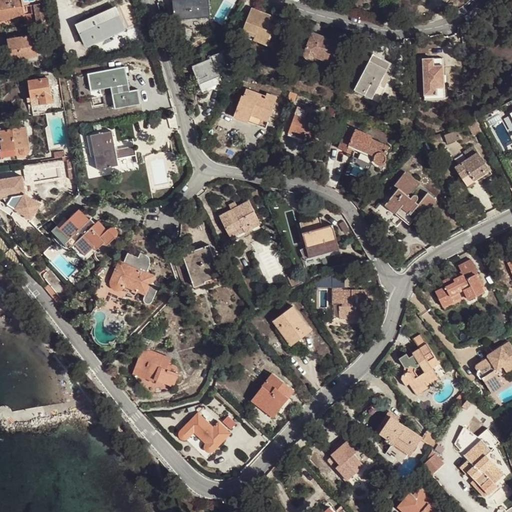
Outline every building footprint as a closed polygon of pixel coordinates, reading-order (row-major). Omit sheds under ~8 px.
[(0,0),(0,20),(15,18),(15,17),(24,16),(21,0),(0,0)] [(172,0),(174,20),(185,19),(210,17),(208,0),(172,0)] [(112,9),(121,31),(125,29),(115,7),(112,9)] [(269,25),(272,17),(251,8),(242,29),(258,35),(257,38),(268,43),(273,32),(267,30),(269,25)] [(109,37),(121,31),(112,9),(76,25),(85,43),(107,33),(109,37)] [(35,14),(24,16),(26,26),(48,22),(46,15),(36,17),(35,14)] [(258,35),(242,29),(240,35),(267,45),(268,43),(257,38),(258,35)] [(332,63),(340,43),(312,32),(303,53),(304,56),(305,58),(307,59),(309,59),(311,59),(312,59),(313,58),(314,56),(332,63)] [(109,37),(107,33),(85,43),(86,47),(109,37)] [(10,39),(13,58),(38,55),(35,35),(10,39)] [(13,58),(10,39),(7,39),(11,64),(38,60),(38,55),(13,58)] [(213,59),(192,68),(200,86),(220,77),(217,69),(227,65),(221,52),(212,56),(213,59)] [(373,54),(354,89),(378,102),(385,89),(380,86),(387,71),(391,73),(395,65),(373,54)] [(330,68),(332,63),(314,56),(313,58),(312,59),(311,59),(309,59),(330,68)] [(444,90),(443,58),(423,59),(424,94),(437,93),(437,91),(444,90)] [(124,65),(88,72),(91,90),(110,87),(114,108),(140,103),(137,88),(129,89),(124,65)] [(79,90),(88,90),(88,74),(79,74),(79,90)] [(224,86),(220,77),(200,86),(203,94),(224,86)] [(31,104),(31,106),(52,103),(49,78),(28,81),(30,97),(27,98),(28,104),(31,104)] [(241,96),(233,117),(247,122),(248,122),(250,115),(268,121),(277,98),(266,94),(265,97),(246,89),(243,96),(241,96)] [(295,93),(289,90),(287,98),(293,100),(295,93)] [(437,93),(424,94),(425,99),(445,98),(444,90),(437,91),(437,93)] [(302,138),(303,135),(314,139),(320,124),(304,117),(307,111),(295,106),(285,132),(302,138)] [(265,129),(268,121),(250,115),(248,122),(265,129)] [(481,132),(475,121),(468,124),(474,135),(481,132)] [(503,144),(511,141),(511,140),(506,124),(497,127),(503,144)] [(386,160),(385,157),(385,155),(388,147),(371,139),(372,137),(348,126),(338,148),(349,154),(352,147),(373,156),(373,158),(373,161),(375,164),(378,165),(382,165),(384,163),(386,160)] [(30,150),(29,148),(26,127),(0,131),(0,132),(3,151),(16,149),(17,155),(21,154),(24,155),(26,155),(27,154),(29,152),(30,150)] [(112,131),(91,135),(97,169),(118,166),(117,159),(136,155),(134,146),(115,150),(112,131)] [(444,135),(447,144),(460,139),(457,131),(444,135)] [(16,149),(3,151),(0,132),(0,149),(1,158),(17,155),(16,149)] [(463,152),(468,159),(478,152),(473,145),(463,152)] [(454,167),(467,186),(490,171),(478,152),(468,159),(454,167)] [(76,178),(72,156),(65,157),(63,157),(63,161),(66,160),(70,179),(76,178)] [(409,225),(416,216),(412,212),(415,208),(419,212),(424,215),(437,200),(427,192),(418,204),(416,202),(418,199),(418,196),(417,195),(416,194),(414,194),(413,195),(410,198),(409,197),(420,184),(405,171),(394,185),(398,188),(377,214),(387,223),(389,221),(396,227),(402,219),(409,225)] [(22,176),(0,179),(0,198),(1,198),(2,204),(0,204),(13,213),(28,223),(40,204),(25,194),(22,176)] [(1,198),(0,198),(0,208),(11,216),(13,213),(0,204),(2,204),(1,198)] [(259,221),(248,201),(237,207),(231,210),(219,217),(228,234),(242,227),(245,233),(253,229),(251,226),(259,221)] [(228,206),(231,210),(237,207),(234,202),(228,206)] [(79,210),(60,229),(57,231),(86,261),(105,243),(107,245),(116,237),(117,235),(118,232),(117,230),(115,229),(114,228),(112,228),(109,229),(107,230),(98,221),(94,225),(79,210)] [(320,217),(300,222),(309,257),(324,253),(323,248),(337,244),(332,225),(323,228),(320,217)] [(245,233),(242,227),(228,234),(233,243),(262,228),(259,221),(251,226),(253,229),(245,233)] [(338,249),(337,244),(323,248),(324,253),(338,249)] [(208,245),(186,253),(197,286),(204,283),(204,281),(219,276),(208,245)] [(120,260),(110,282),(110,284),(112,288),(114,290),(116,290),(121,290),(123,289),(125,287),(145,295),(143,298),(143,301),(146,303),(147,304),(150,303),(153,300),(159,286),(152,282),(155,276),(147,272),(151,263),(150,263),(150,260),(149,257),(147,255),(141,252),(139,257),(127,252),(124,261),(120,260)] [(445,286),(435,291),(442,306),(453,300),(451,296),(464,289),(466,294),(469,299),(484,291),(480,283),(475,274),(478,273),(471,259),(458,265),(461,271),(462,274),(454,278),(452,275),(442,280),(445,286)] [(59,306),(76,290),(60,273),(45,288),(59,306)] [(333,303),(341,303),(341,306),(339,306),(339,318),(356,318),(356,316),(369,316),(369,306),(366,306),(366,301),(365,290),(343,290),(343,287),(333,287),(333,303)] [(451,296),(453,300),(466,294),(464,289),(451,296)] [(295,342),(311,329),(293,306),(273,321),(283,334),(286,331),(295,342)] [(295,342),(286,331),(283,334),(292,345),(295,342)] [(420,347),(427,343),(421,333),(414,338),(420,347)] [(488,357),(475,366),(478,372),(477,373),(477,374),(479,377),(481,378),(482,378),(491,391),(502,383),(498,377),(511,367),(511,346),(509,342),(492,353),(496,359),(491,362),(488,357)] [(408,372),(402,375),(401,379),(406,386),(409,384),(414,392),(427,385),(425,382),(437,375),(432,367),(425,355),(432,351),(427,343),(420,347),(412,352),(413,354),(408,357),(406,353),(399,358),(404,367),(408,368),(408,372)] [(171,359),(142,349),(133,373),(134,377),(136,381),(140,385),(143,389),(146,390),(150,392),(154,393),(159,393),(163,393),(167,391),(173,388),(178,374),(170,371),(167,370),(168,366),(171,359)] [(425,355),(432,367),(439,363),(432,351),(425,355)] [(488,357),(491,362),(496,359),(492,353),(487,356),(488,357)] [(439,376),(446,372),(441,363),(434,367),(439,376)] [(255,395),(264,402),(262,403),(276,414),(294,392),(271,375),(255,395)] [(437,375),(425,382),(427,385),(439,378),(437,375)] [(427,385),(414,392),(416,395),(428,387),(427,385)] [(462,391),(456,399),(462,404),(468,395),(462,391)] [(255,395),(250,402),(273,419),(276,414),(262,403),(264,402),(255,395)] [(209,453),(211,453),(213,452),(230,434),(218,423),(213,428),(198,413),(180,432),(179,433),(179,436),(180,438),(181,439),(182,440),(185,440),(187,439),(194,432),(206,444),(205,445),(204,447),(204,449),(205,451),(206,452),(209,453)] [(421,437),(391,416),(379,433),(394,443),(398,436),(410,444),(412,440),(418,444),(421,439),(433,448),(438,439),(427,427),(421,437)] [(481,439),(463,427),(455,444),(469,459),(460,466),(466,473),(467,472),(469,470),(476,477),(474,478),(481,485),(488,493),(497,485),(495,482),(504,474),(492,461),(490,463),(484,456),(486,455),(491,450),(481,439)] [(333,446),(336,450),(348,439),(345,435),(333,446)] [(398,436),(394,443),(411,454),(418,444),(412,440),(410,444),(398,436)] [(348,439),(336,450),(344,459),(336,466),(348,479),(364,465),(353,453),(358,449),(348,439)] [(344,459),(336,450),(328,457),(336,466),(344,459)] [(433,474),(446,461),(436,451),(422,464),(433,474)] [(484,456),(490,463),(492,461),(486,455),(484,456)] [(467,472),(474,478),(476,477),(469,470),(467,472)] [(481,485),(476,489),(491,505),(505,492),(501,489),(492,497),(488,493),(481,485)] [(414,495),(410,492),(398,507),(403,511),(437,511),(433,507),(429,504),(431,501),(426,497),(430,492),(423,486),(419,490),(418,490),(414,495)] [(352,511),(344,503),(336,511),(337,511),(352,511)]
